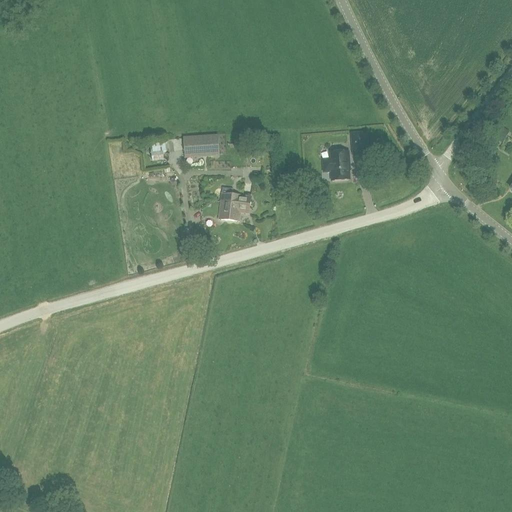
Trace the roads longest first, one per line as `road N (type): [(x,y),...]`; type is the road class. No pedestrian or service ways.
road 1 (unclassified): [(0,326),(397,212),(447,185)]
road 2 (unclassified): [(435,171),(340,0)]
road 3 (unclassified): [(435,171),(511,68)]
